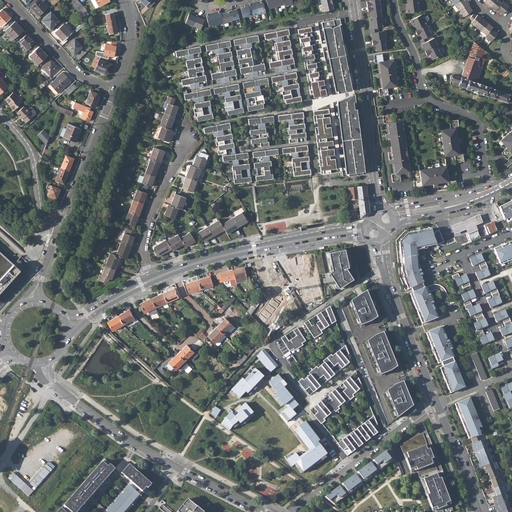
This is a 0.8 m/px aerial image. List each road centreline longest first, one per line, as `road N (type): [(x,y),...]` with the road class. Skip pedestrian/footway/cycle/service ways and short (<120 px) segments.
road 1 (residential): [(392,0),(420,87),(476,122),(488,191)]
road 2 (tertiary): [(153,280),(254,249),(374,233)]
road 3 (residential): [(385,219),(375,194),(352,0)]
road 4 (residential): [(115,89),(58,229)]
road 5 (residential): [(153,280),(143,248),(148,224),(184,140)]
road 6 (residential): [(55,387),(177,467)]
road 7 (residential): [(10,0),(78,73),(115,89)]
road 8 (residential): [(384,269),(267,341)]
road 9 (residential): [(0,115),(25,143),(40,213),(58,229)]
